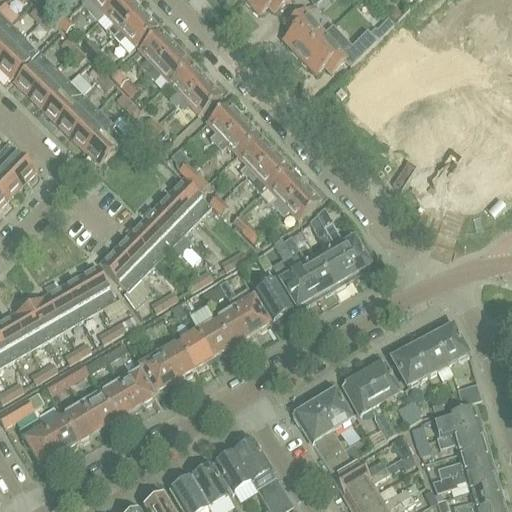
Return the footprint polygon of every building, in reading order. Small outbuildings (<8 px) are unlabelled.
[(27,2),(25,0),(11,0),(20,9),(27,2)] [(32,0),(32,1),(42,11),(51,0),(50,0),(32,0)] [(124,0),(91,0),(83,8),(83,7),(81,8),(97,25),(104,18),(124,0)] [(124,0),(104,18),(114,28),(108,34),(114,40),(142,14),(128,0),(124,0)] [(275,18),(292,1),(293,0),(244,0),(244,1),(261,19),(269,11),(275,18)] [(306,0),(314,9),(323,0),(306,0)] [(501,0),(464,0),(487,22),(505,3),(501,0)] [(0,38),(10,28),(19,19),(7,7),(0,14),(0,38)] [(45,20),(37,12),(29,18),(38,27),(45,20)] [(283,43),(299,61),(324,38),(314,27),(317,25),(304,12),(286,28),(292,35),(283,43)] [(125,40),(136,51),(157,31),(142,14),(114,40),(119,46),(125,40)] [(511,14),(498,28),(511,42),(511,14)] [(54,25),(60,30),(69,21),(63,16),(54,25)] [(59,33),(45,20),(38,27),(48,36),(47,37),(48,38),(45,41),(47,44),(59,33)] [(60,30),(67,37),(75,28),(69,21),(60,30)] [(0,38),(0,66),(24,41),(10,28),(0,38)] [(137,54),(148,65),(142,70),(148,77),(154,71),(176,51),(159,33),(137,54)] [(342,56),(324,38),(299,61),(316,79),(325,71),(331,78),(350,60),(344,54),(342,56)] [(0,72),(11,84),(39,55),(24,41),(0,66),(0,72)] [(61,49),(70,58),(77,51),(68,42),(61,49)] [(94,47),(85,55),(91,61),(100,53),(94,47)] [(112,47),(108,64),(133,70),(137,52),(112,47)] [(79,67),(85,61),(86,60),(77,51),(70,58),(79,67)] [(160,77),(169,87),(191,67),(176,51),(154,71),(148,77),(154,82),(160,77)] [(100,53),(91,61),(96,67),(105,59),(100,53)] [(446,54),(429,71),(439,81),(462,103),(477,87),(486,96),(497,85),(466,54),(456,64),(446,54)] [(42,58),(14,86),(29,101),(56,72),(42,58)] [(169,87),(178,97),(172,103),(178,109),(206,83),(191,67),(169,87)] [(96,70),(95,71),(88,77),(97,86),(105,79),(96,70)] [(29,101),(43,114),(70,86),(56,72),(29,101)] [(114,88),(105,79),(97,86),(107,96),(114,88)] [(419,81),(403,98),(413,108),(435,130),(451,114),(459,123),(470,111),(462,103),(439,81),(429,91),(419,81)] [(120,90),(126,96),(134,88),(128,82),(120,90)] [(200,120),(222,100),(206,83),(178,109),(184,115),(190,109),(200,120)] [(43,114),(56,128),(84,100),(70,86),(43,114)] [(140,94),(134,88),(126,96),(132,102),(140,94)] [(132,106),(123,97),(116,105),(125,114),(132,106)] [(56,128),(70,142),(98,114),(84,100),(56,128)] [(141,116),(132,106),(125,114),(134,123),(141,116)] [(228,106),(225,108),(206,126),(216,137),(209,143),(215,149),(243,122),(228,106)] [(393,108),(376,124),(409,157),(424,141),(433,150),(444,138),(435,130),(413,108),(403,118),(393,108)] [(70,142),(84,155),(112,127),(98,114),(70,142)] [(152,122),(144,129),(146,132),(150,136),(158,127),(152,122)] [(228,150),(237,160),(259,139),(243,122),(215,149),(222,156),(228,150)] [(99,170),(126,142),(112,127),(84,155),(99,170)] [(164,134),(158,127),(150,136),(156,142),(164,134)] [(237,160),(246,169),(239,175),(246,182),(275,156),(259,139),(237,160)] [(36,175),(8,148),(0,155),(0,168),(22,190),(36,175)] [(290,172),(275,156),(246,182),(253,190),(261,198),(290,172)] [(451,200),(470,219),(511,207),(511,161),(483,169),(488,190),(451,200)] [(178,174),(184,180),(192,171),(186,165),(178,174)] [(0,168),(0,195),(8,204),(22,190),(0,168)] [(184,180),(190,186),(198,177),(192,171),(184,180)] [(306,189),(290,172),(261,198),(260,199),(269,208),(270,208),(277,215),(306,189)] [(211,211),(183,184),(169,199),(197,226),(211,211)] [(321,205),(306,189),(277,215),(283,222),(290,216),(299,226),(321,205)] [(0,212),(8,204),(0,195),(0,212)] [(222,204),(217,198),(208,206),(214,212),(222,204)] [(169,199),(155,213),(183,240),(197,226),(169,199)] [(229,210),(222,204),(214,212),(220,219),(229,210)] [(155,213),(142,227),(170,254),(183,240),(155,213)] [(323,215),(317,220),(351,279),(369,269),(354,242),(343,248),(323,215)] [(232,227),(247,242),(256,234),(241,218),(232,227)] [(327,257),(317,263),(333,290),(351,279),(317,220),(310,226),(327,257)] [(142,227),(128,241),(156,268),(170,254),(142,227)] [(262,240),(256,234),(247,242),(253,249),(262,240)] [(128,241),(114,255),(143,282),(156,268),(128,241)] [(317,263),(307,269),(299,256),(291,241),(284,246),(315,300),(333,290),(317,263)] [(315,300),(284,246),(282,243),(273,248),(283,265),(272,271),(280,285),(296,311),(315,300)] [(114,255),(100,270),(128,297),(143,282),(114,255)] [(237,270),(248,263),(243,255),(232,261),(237,270)] [(264,258),(261,260),(257,263),(264,275),(271,270),(264,258)] [(220,268),(225,276),(237,270),(232,261),(220,268)] [(97,272),(79,282),(99,316),(103,313),(116,306),(116,304),(97,272)] [(213,284),(212,283),(208,275),(197,282),(202,290),(213,284)] [(79,282),(62,292),(82,325),(99,316),(79,282)] [(186,288),(190,296),(191,297),(202,290),(197,282),(186,288)] [(233,295),(226,285),(226,284),(219,289),(225,299),(226,299),(228,304),(235,300),(233,295)] [(274,286),(256,297),(273,326),(292,314),(274,286)] [(218,304),(225,299),(219,289),(212,293),(218,304)] [(62,292),(45,301),(65,335),(82,325),(62,292)] [(269,328),(253,302),(248,293),(228,304),(234,313),(250,340),(269,328)] [(178,305),(177,304),(173,296),(162,302),(167,311),(178,305)] [(45,301),(28,311),(48,345),(65,335),(45,301)] [(151,309),(156,317),(156,318),(167,311),(162,302),(151,309)] [(189,303),(180,308),(185,317),(194,312),(189,303)] [(115,324),(129,316),(124,306),(110,314),(115,324)] [(176,323),(185,317),(180,308),(170,314),(176,323)] [(197,327),(217,319),(213,309),(193,316),(197,327)] [(28,311),(11,321),(31,355),(48,345),(28,311)] [(234,313),(215,325),(231,351),(250,340),(234,313)] [(11,321),(0,327),(0,340),(14,364),(31,355),(11,321)] [(215,325),(196,336),(212,363),(231,351),(215,325)] [(120,327),(109,334),(114,342),(126,336),(120,327)] [(151,329),(144,334),(150,344),(158,340),(151,329)] [(447,370),(467,359),(452,331),(432,342),(447,370)] [(98,340),(103,348),(114,342),(109,334),(98,340)] [(144,334),(137,338),(144,349),(150,344),(144,334)] [(196,336),(178,348),(194,374),(212,363),(196,336)] [(0,340),(0,372),(14,364),(0,340)] [(453,380),(447,370),(432,342),(411,353),(427,381),(436,376),(442,386),(453,380)] [(94,360),(91,355),(86,347),(76,354),(80,362),(83,367),(94,360)] [(178,348),(159,359),(175,385),(194,374),(178,348)] [(392,364),(407,391),(427,381),(411,353),(392,364)] [(64,361),(69,369),(80,362),(76,354),(64,361)] [(159,359),(139,371),(155,397),(175,385),(159,359)] [(107,369),(102,360),(84,371),(89,379),(107,369)] [(47,382),(58,376),(53,367),(42,374),(47,382)] [(380,409),(380,408),(400,397),(384,369),(363,380),(380,409)] [(71,373),(62,378),(67,386),(76,381),(71,373)] [(35,389),(47,382),(42,374),(30,381),(35,389)] [(154,403),(137,375),(118,386),(134,414),(154,403)] [(62,378),(52,384),(57,392),(67,386),(62,378)] [(374,425),(386,445),(397,438),(393,431),(380,408),(380,409),(363,380),(343,391),(359,420),(371,414),(374,420),(374,425)] [(118,386),(99,397),(116,425),(134,414),(118,386)] [(18,388),(8,394),(13,402),(24,396),(18,388)] [(465,410),(481,405),(476,389),(460,394),(465,410)] [(0,398),(0,405),(1,408),(2,409),(13,402),(8,394),(0,398)] [(38,397),(27,404),(33,415),(44,409),(38,397)] [(99,397),(80,409),(97,437),(116,425),(99,397)] [(333,397),(316,408),(332,435),(350,424),(333,397)] [(447,405),(449,415),(462,411),(459,401),(447,405)] [(0,419),(0,425),(4,433),(33,415),(27,404),(26,403),(0,419)] [(443,413),(441,404),(430,407),(433,416),(443,413)] [(403,425),(393,431),(397,438),(407,432),(421,423),(411,407),(397,415),(403,425)] [(312,448),(331,478),(350,466),(344,455),(343,455),(339,449),(340,448),(332,435),(316,408),(306,414),(303,414),(294,419),(294,421),(299,430),(302,431),(312,448)] [(80,409),(61,420),(78,448),(97,437),(80,409)] [(434,422),(435,423),(440,442),(452,438),(481,430),(475,410),(434,422)] [(38,423),(59,459),(78,448),(61,420),(43,431),(38,423)] [(40,470),(59,459),(38,423),(18,434),(40,470)] [(456,450),(458,456),(486,448),(481,430),(452,438),(440,442),(436,443),(439,455),(456,450)] [(423,431),(421,431),(411,434),(415,449),(427,445),(423,431)] [(402,441),(391,447),(400,462),(400,463),(411,457),(411,456),(406,447),(402,441)] [(431,458),(427,445),(415,449),(415,450),(420,461),(431,458)] [(267,511),(293,511),(270,475),(253,447),(233,459),(250,486),(251,486),(267,511)] [(458,456),(461,467),(437,474),(440,483),(451,479),(492,467),(486,448),(458,456)] [(350,466),(361,459),(354,449),(344,455),(350,466)] [(387,471),(343,498),(347,503),(345,504),(349,511),(354,511),(378,498),(373,489),(383,483),(390,478),(403,471),(405,475),(416,469),(411,457),(400,463),(387,471)] [(233,497),(250,486),(233,459),(215,470),(233,497)] [(334,482),(332,483),(338,492),(339,491),(343,498),(387,471),(382,465),(374,470),(365,475),(359,466),(333,481),(334,482)] [(432,487),(436,498),(457,492),(456,490),(467,487),(469,494),(497,486),(492,467),(451,479),(440,483),(440,484),(432,487)] [(209,473),(190,484),(206,511),(208,511),(227,501),(209,473)] [(170,496),(180,511),(206,511),(190,484),(170,496)] [(469,494),(472,506),(453,511),(452,511),(477,511),(503,504),(497,486),(469,494)] [(390,511),(411,499),(407,493),(397,499),(384,507),(378,498),(354,511),(390,511)] [(431,494),(427,495),(423,497),(429,511),(437,508),(437,507),(431,494)] [(390,511),(407,511),(415,507),(411,499),(390,511)] [(170,511),(164,500),(143,511),(170,511)] [(437,511),(448,511),(445,503),(437,507),(437,508),(437,511)]
